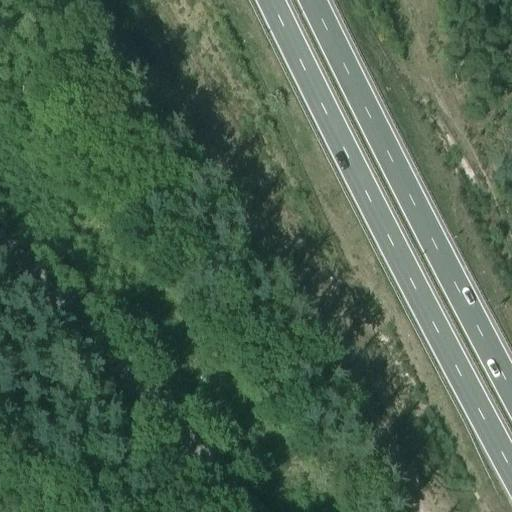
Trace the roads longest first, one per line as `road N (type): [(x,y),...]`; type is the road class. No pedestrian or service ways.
road 1 (trunk): [(269,0),(511,472)]
road 2 (trunk): [(511,387),(314,0)]
road 3 (unclassified): [(245,511),(0,256)]
